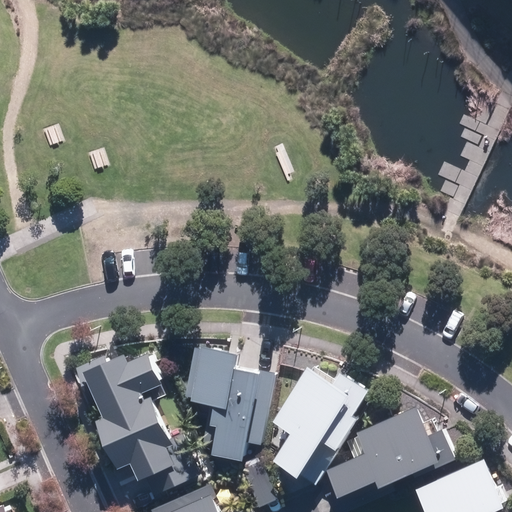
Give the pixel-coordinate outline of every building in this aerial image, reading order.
[(263,443),(276,371),(237,364),(240,349),(198,342),(188,397),(211,401),(202,451),(245,459),(248,440),(263,443)] [(106,353),(78,365),(122,465),(133,460),(149,496),(202,473),(184,432),(173,436),(151,387),(165,381),(151,350),(132,358),(128,350),(108,358),(106,353)] [(310,362),(274,419),(292,430),(275,457),(317,483),(377,390),(343,368),(336,379),(310,362)] [(382,482),(385,489),(459,457),(447,427),(433,433),(421,405),(360,431),(369,453),(331,469),(343,498),(382,482)] [(263,457),(243,465),(260,508),(281,499),(263,457)] [(487,458),(419,488),(429,511),(499,511),(509,508),(507,503),(509,502),(502,484),(499,486),(487,458)] [(227,511),(214,483),(154,510),(154,511),(227,511)]
